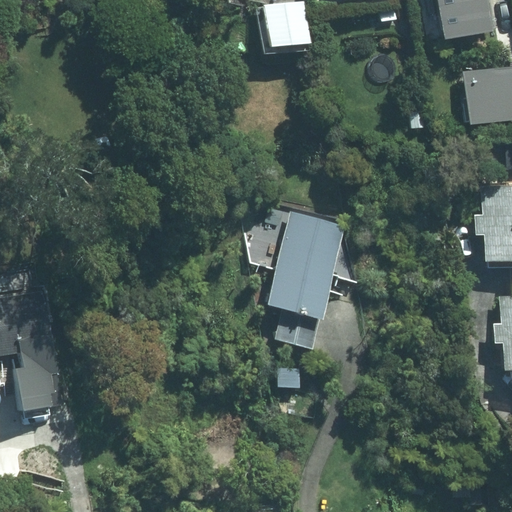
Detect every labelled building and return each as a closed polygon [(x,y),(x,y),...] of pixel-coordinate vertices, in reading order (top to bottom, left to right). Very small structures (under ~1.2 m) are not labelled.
[(303,0),(283,0),(262,2),(267,49),(308,45),(303,0)] [(432,0),(440,39),(490,30),(484,0),(432,0)] [(511,66),(458,69),(461,125),(511,121),(511,66)] [(366,91),(365,70),(339,72),(340,92),(366,91)] [(478,210),(465,210),(466,241),(479,240),(480,263),(511,262),(511,180),(477,182),(478,210)] [(343,227),(286,213),(262,307),(275,310),(267,341),(311,352),(343,227)] [(511,268),(511,301),(497,302),(497,322),(489,322),(489,341),(496,341),(496,370),(511,369),(511,268)] [(0,358),(7,358),(10,380),(54,373),(42,291),(0,297),(0,358)]
